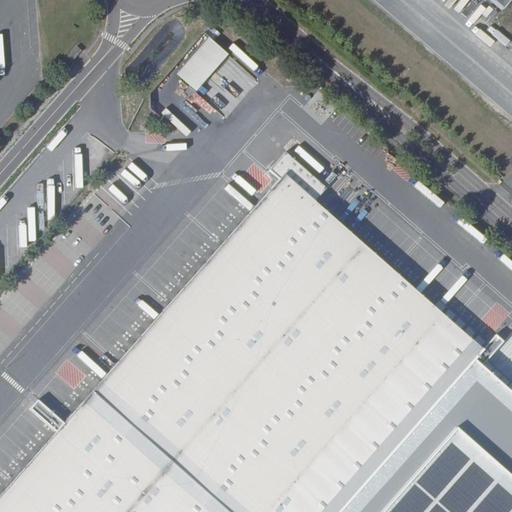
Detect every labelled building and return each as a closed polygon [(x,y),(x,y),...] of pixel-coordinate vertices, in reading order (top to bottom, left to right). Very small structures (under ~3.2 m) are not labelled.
[(511,0),(494,0),(506,9),(511,0)] [(211,36),(176,76),(195,92),(230,52),(211,36)] [(68,57),(73,62),(83,51),(77,46),(68,57)] [(334,173),(286,134),(277,144),(325,184),(334,173)] [(262,166),(273,175),(0,491),(0,511),(331,511),(477,341),(315,203),(320,184),(278,148),(262,166)]
